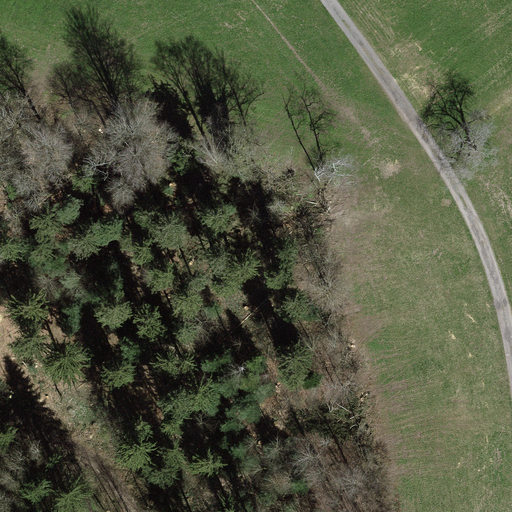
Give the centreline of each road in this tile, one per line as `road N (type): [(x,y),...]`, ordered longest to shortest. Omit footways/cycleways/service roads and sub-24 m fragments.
road 1 (track): [(511,368),(494,270),(326,0)]
road 2 (track): [(133,511),(65,448),(0,424)]
